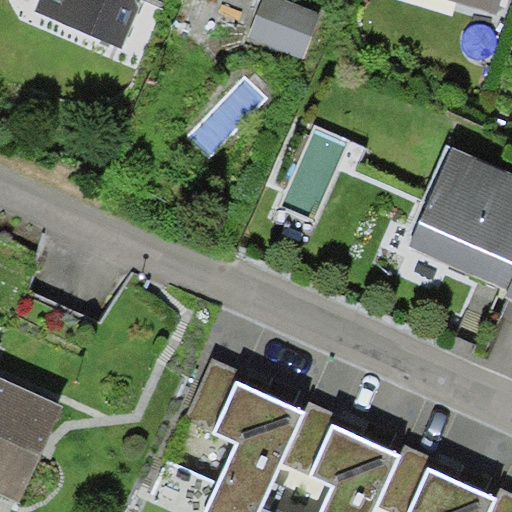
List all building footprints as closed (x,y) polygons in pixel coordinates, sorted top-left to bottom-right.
[(41,0),(37,13),(122,51),(142,0),(41,0)] [(319,16),(276,0),(260,0),(244,43),(300,64),(319,16)] [(499,0),(443,0),(494,16),(499,0)] [(511,182),(448,155),(389,292),(450,319),(468,277),(511,296),(511,182)] [(304,405),(210,364),(167,458),(219,482),(205,511),(255,511),(260,502),(304,405)] [(0,501),(20,510),(64,412),(0,383),(0,501)] [(376,511),(404,451),(304,405),(260,502),(282,511),(376,511)] [(492,511),(501,493),(404,451),(376,511),(492,511)] [(511,511),(511,497),(501,493),(492,511),(511,511)]
